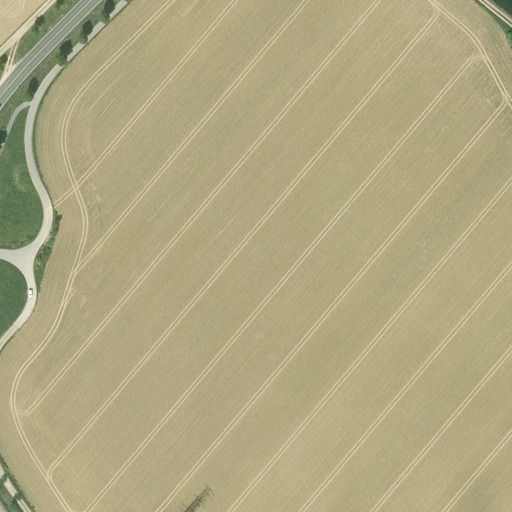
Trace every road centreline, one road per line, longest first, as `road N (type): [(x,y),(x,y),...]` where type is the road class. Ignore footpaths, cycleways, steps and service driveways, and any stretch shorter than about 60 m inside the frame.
road 1 (track): [(0,254),(24,256),(47,233),(49,210),(29,159),(36,100)]
road 2 (track): [(36,100),(127,0)]
road 3 (secondary): [(0,99),(92,0)]
